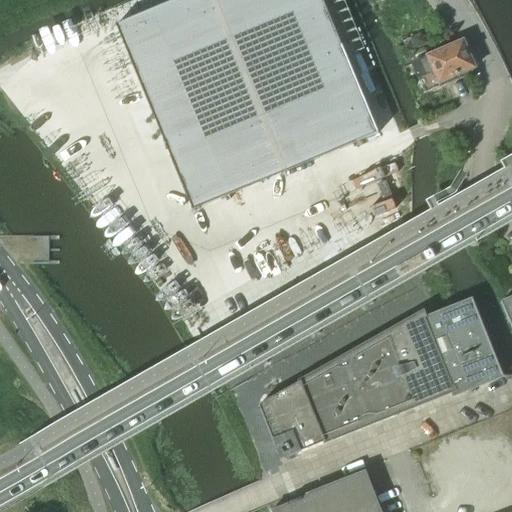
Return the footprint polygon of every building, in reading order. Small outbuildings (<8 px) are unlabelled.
[(177,0),(124,22),(114,27),(191,211),(378,133),(322,0),(177,0)] [(421,32),(411,37),(415,48),(426,43),(421,32)] [(463,41),(413,64),(419,79),(435,72),(441,86),(454,80),(453,77),(475,68),(463,41)] [(511,298),(502,303),(511,327),(511,298)] [(453,392),(454,396),(503,376),(473,301),(426,320),(425,320),(453,392)] [(396,414),(453,392),(425,320),(426,320),(423,313),(259,406),(281,460),(396,414)] [(271,511),(378,511),(364,474),(271,511)]
